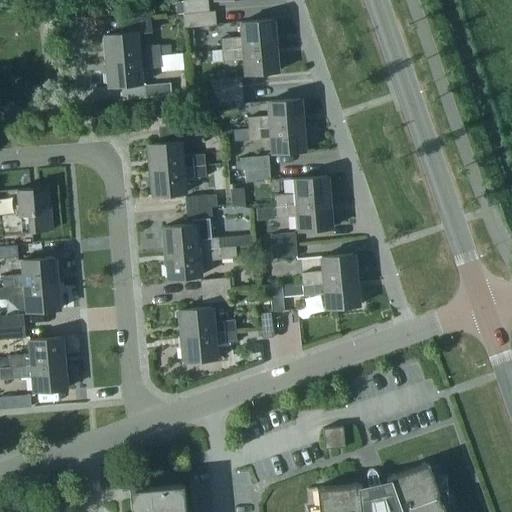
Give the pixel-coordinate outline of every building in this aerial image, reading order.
[(182,13),(184,13),(208,11),(207,0),(188,0),(183,0),(183,1),(175,2),(176,13),(182,13)] [(184,13),(182,13),(183,27),(215,25),(214,11),(208,11),(184,13)] [(120,33),(104,35),(106,60),(159,56),(158,45),(135,47),(134,33),(149,32),(148,18),(119,20),(120,33)] [(220,39),(221,51),(273,46),(271,20),(239,23),(241,38),(220,39)] [(273,46),(221,51),(221,62),(243,60),(244,74),(276,72),(273,46)] [(160,67),(159,56),(106,60),(108,87),(139,84),(137,69),(160,67)] [(209,80),(210,92),(216,91),(241,89),(240,78),(209,80)] [(143,85),(144,97),(168,95),(167,83),(143,85)] [(242,101),(241,89),(216,91),(217,103),(242,101)] [(246,118),(247,129),(301,125),(299,99),(267,101),(268,117),(246,118)] [(176,126),(177,137),(202,135),(201,123),(176,126)] [(303,151),(301,125),(247,129),(248,141),(270,139),(271,154),(303,151)] [(146,144),(148,171),(204,166),(203,154),(180,156),(179,141),(146,144)] [(238,169),(243,169),(268,167),(267,156),(237,158),(238,161),(238,169)] [(229,170),(238,169),(238,161),(228,161),(229,170)] [(205,176),(204,166),(148,171),(151,197),(184,194),(182,178),(205,176)] [(269,178),(268,167),(243,169),(244,180),(269,178)] [(273,195),(274,206),(329,201),(327,176),(294,179),(295,194),(273,195)] [(19,216),(20,231),(50,229),(47,192),(30,193),(30,188),(14,189),(16,216),(19,216)] [(185,209),(209,207),(215,206),(214,195),(184,197),(185,209)] [(275,217),(297,216),(298,231),(331,228),(329,201),(274,206),(275,217)] [(163,228),(165,253),(218,249),(217,237),(210,237),(208,219),(210,219),(209,207),(185,209),(186,221),(189,220),(190,225),(163,228)] [(270,234),(271,246),(294,244),(293,233),(270,234)] [(258,246),(271,246),(270,234),(257,235),(258,246)] [(218,249),(229,248),(228,236),(217,237),(218,249)] [(250,246),(249,236),(237,237),(238,247),(250,246)] [(294,244),(271,246),(272,258),(295,256),(294,244)] [(0,246),(0,257),(16,256),(15,245),(0,246)] [(218,249),(165,253),(167,278),(198,276),(197,261),(235,258),(234,247),(229,248),(218,249)] [(302,274),(303,285),(355,281),(352,254),(321,257),(322,272),(302,274)] [(0,276),(2,287),(55,282),(52,256),(21,259),(22,274),(0,276)] [(199,280),(200,292),(224,290),(229,289),(228,278),(199,280)] [(355,281),(303,285),(301,285),(302,295),(302,296),(324,294),(325,308),(357,306),(355,281)] [(55,282),(2,287),(0,286),(0,298),(24,297),(25,312),(57,309),(55,282)] [(287,286),(287,296),(302,295),(301,285),(287,286)] [(280,287),(268,288),(270,312),(282,311),(280,287)] [(225,301),(224,290),(200,292),(201,303),(225,301)] [(178,310),(180,337),(234,332),(233,321),(210,323),(209,307),(178,310)] [(261,338),(272,337),(270,312),(259,313),(261,338)] [(22,314),(0,315),(0,327),(23,325),(22,314)] [(0,338),(24,336),(23,325),(0,327),(0,338)] [(235,343),(234,332),(180,337),(182,362),(214,359),(212,345),(235,343)] [(60,336),(28,339),(29,354),(7,356),(7,357),(0,357),(0,367),(8,366),(62,361),(60,336)] [(251,355),(260,354),(259,343),(250,344),(251,355)] [(32,392),(65,389),(62,361),(8,366),(0,367),(0,378),(31,376),(32,392)] [(0,396),(0,407),(30,406),(29,394),(0,396)] [(341,426),(322,428),(324,448),(343,446),(341,426)] [(360,482),(315,486),(317,511),(444,511),(427,462),(385,477),(387,485),(361,491),(360,482)] [(183,511),(181,482),(126,488),(128,501),(128,511),(183,511)]
